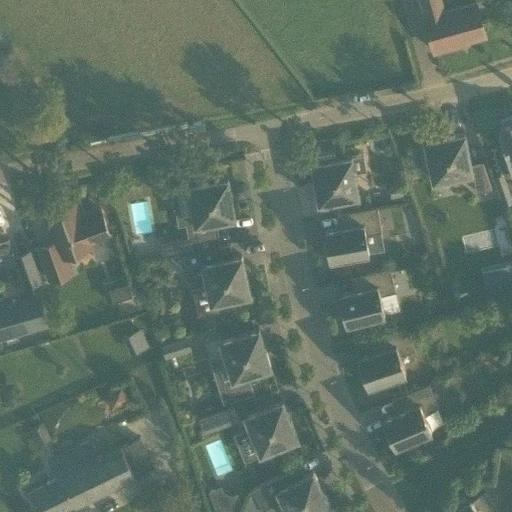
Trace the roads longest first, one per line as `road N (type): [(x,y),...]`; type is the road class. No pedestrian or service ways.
road 1 (residential): [(387,511),(307,331),(266,129)]
road 2 (unclassified): [(0,178),(266,129)]
road 3 (residential): [(266,129),(511,76)]
